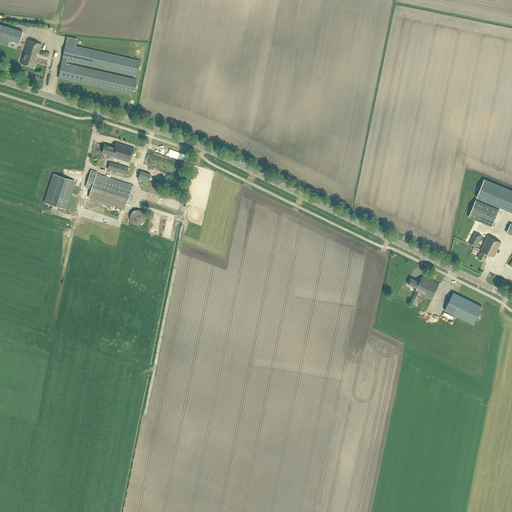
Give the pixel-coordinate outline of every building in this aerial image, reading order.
[(0,37),(19,43),(22,31),(0,24),(0,37)] [(66,61),(74,63),(137,77),(140,61),(75,46),(77,39),(66,36),(57,78),(129,94),(128,99),(131,100),(136,79),(66,64),(66,61)] [(39,53),(42,44),(28,39),(21,64),(33,67),(36,57),(35,57),(37,52),(39,53)] [(18,50),(1,45),(0,46),(0,52),(16,57),(18,50)] [(134,148),(116,142),(114,147),(104,144),(102,152),(111,155),(111,156),(129,162),(134,148)] [(126,175),(128,168),(109,162),(107,169),(126,175)] [(124,209),(132,185),(96,173),(97,171),(91,169),(85,187),(91,189),(88,198),(124,209)] [(148,182),(150,174),(140,171),(137,179),(148,182)] [(45,202),(66,209),(75,181),(54,174),(45,202)] [(511,190),(484,179),(476,198),(511,212),(511,190)] [(492,227),(499,209),(475,199),(468,217),(492,227)] [(136,225),(137,225),(138,225),(139,225),(140,224),(141,224),(142,223),(143,222),(144,221),(144,220),(144,219),(144,218),(145,217),(145,216),(144,216),(144,215),(144,214),(143,213),(143,212),(142,212),(142,211),(141,211),(140,210),(139,210),(138,210),(137,210),(136,210),(135,210),(134,210),(133,210),(133,211),(132,211),(132,212),(131,212),(131,213),(130,214),(130,215),(129,216),(129,217),(129,218),(129,219),(130,220),(130,221),(131,222),(132,223),(133,224),(134,224),(135,225),(136,225)] [(99,222),(106,225),(109,218),(102,215),(99,222)] [(482,227),(483,225),(477,222),(474,230),(480,232),(481,230),(484,232),(486,229),(482,227)] [(475,247),(481,235),(475,232),(469,244),(475,247)] [(493,257),(501,242),(488,236),(478,254),(479,255),(477,258),(484,262),(487,254),(493,257)] [(439,283),(422,275),(419,282),(411,278),(408,284),(416,288),(415,291),(410,302),(415,304),(416,302),(417,302),(419,297),(417,296),(419,293),(431,299),(439,283)] [(473,324),(482,306),(453,292),(445,310),(473,324)]
